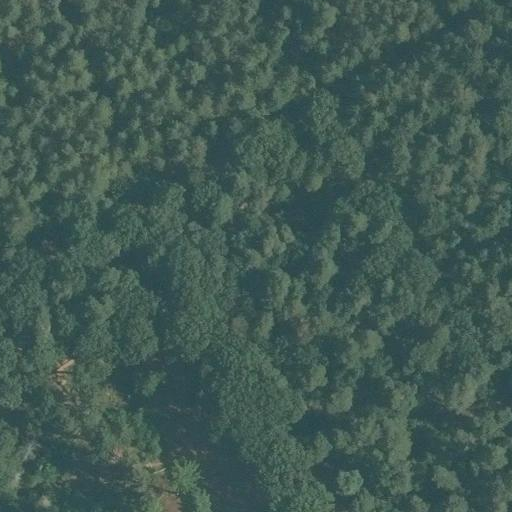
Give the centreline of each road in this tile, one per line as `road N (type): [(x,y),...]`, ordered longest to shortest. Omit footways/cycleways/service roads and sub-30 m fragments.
road 1 (track): [(314,100),(511,421)]
road 2 (track): [(314,100),(0,283)]
road 3 (track): [(494,0),(314,100)]
